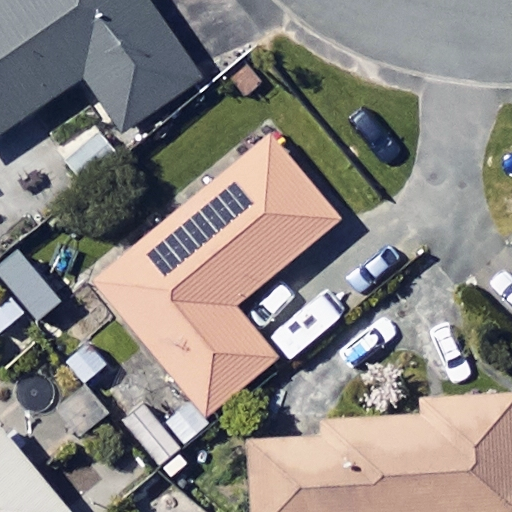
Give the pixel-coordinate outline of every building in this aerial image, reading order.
[(198,70),(145,0),(0,0),(0,132),(81,73),(121,127),(198,70)] [(93,124),(58,152),(83,184),(119,155),(93,124)] [(338,215),(272,130),(92,272),(200,409),(271,353),(230,301),(338,215)] [(32,156),(0,165),(0,203),(3,214),(46,201),(32,156)] [(511,511),(511,385),(415,391),(416,406),(313,412),(314,427),(246,431),(250,511),(511,511)] [(0,511),(67,511),(69,511),(0,427),(0,511)]
